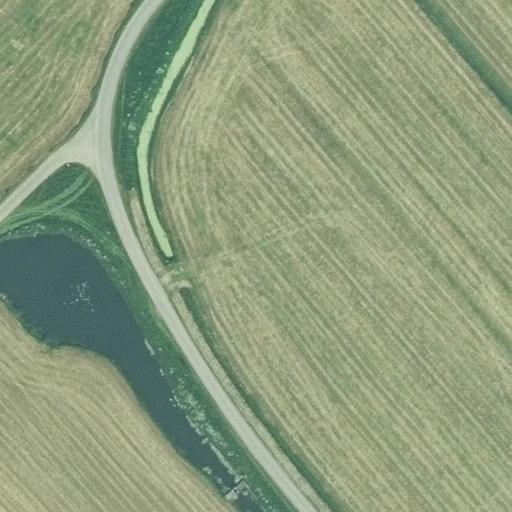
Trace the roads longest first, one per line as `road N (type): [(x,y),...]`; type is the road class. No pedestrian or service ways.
road 1 (unclassified): [(310,511),(220,397),(152,284),(125,232),(100,136)]
road 2 (unclassified): [(100,136),(121,47),(153,0)]
road 3 (unclassified): [(0,211),(61,154),(100,136)]
